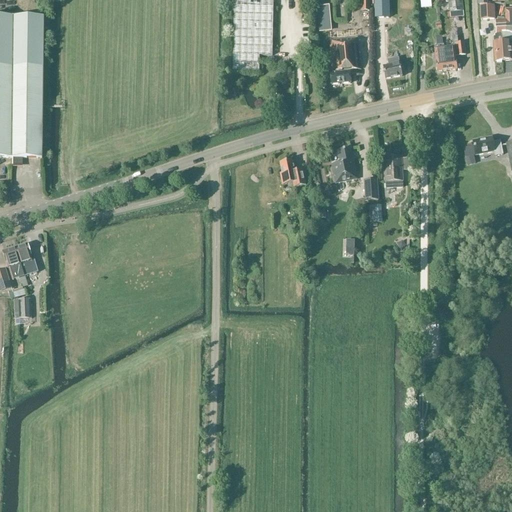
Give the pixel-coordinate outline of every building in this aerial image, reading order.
[(259,57),(272,57),(273,0),(234,0),(233,72),(259,73),(259,57)] [(370,0),(360,0),(361,12),(370,12),(370,0)] [(374,0),(375,19),(389,18),(388,0),(374,0)] [(445,0),(446,4),(448,4),(450,14),(463,12),(461,0),(445,0)] [(495,20),(494,6),(479,7),(480,21),(495,20)] [(507,37),(502,37),(503,62),(511,62),(511,40),(511,36),(510,36),(510,35),(511,34),(511,9),(505,10),(506,21),(507,37)] [(0,158),(13,159),(13,168),(23,168),(23,159),(42,159),(44,21),(0,20),(0,158)] [(507,37),(506,21),(496,21),(496,37),(493,37),(494,63),(503,62),(502,37),(507,37)] [(384,61),(384,34),(376,34),(376,61),(384,61)] [(330,73),(331,86),(350,84),(349,72),(361,70),(358,39),(345,40),(345,36),(329,37),(332,73),(330,73)] [(444,49),(447,72),(457,71),(455,57),(465,56),(464,43),(458,44),(457,37),(452,38),(454,48),(444,49)] [(447,72),(444,49),(437,50),(437,56),(435,57),(437,73),(447,72)] [(389,67),(383,68),(386,81),(402,78),(398,59),(387,61),(389,67)] [(474,147),(475,156),(494,153),(495,157),(503,156),(500,142),(493,143),(492,138),(473,142),(474,147)] [(465,158),(475,156),(474,147),(463,149),(465,158)] [(340,164),(332,166),(336,185),(357,180),(353,162),(352,162),(350,150),(338,152),(340,164)] [(401,158),(384,159),(385,188),(393,188),(393,183),(403,182),(401,158)] [(295,172),(292,162),(280,164),(282,175),(280,175),(282,186),(293,184),(294,188),(306,186),(303,171),(295,172)] [(365,201),(378,199),(377,181),(364,182),(365,201)] [(368,217),(378,216),(377,207),(367,208),(368,217)] [(28,245),(16,249),(22,265),(20,265),(24,276),(25,277),(38,273),(35,261),(33,262),(28,245)] [(16,249),(2,253),(7,269),(12,268),(16,280),(25,277),(24,276),(20,265),(22,265),(16,249)] [(0,293),(11,290),(5,270),(0,271),(0,293)] [(31,320),(30,300),(18,300),(19,320),(31,320)] [(39,357),(44,349),(34,344),(30,351),(39,357)]
